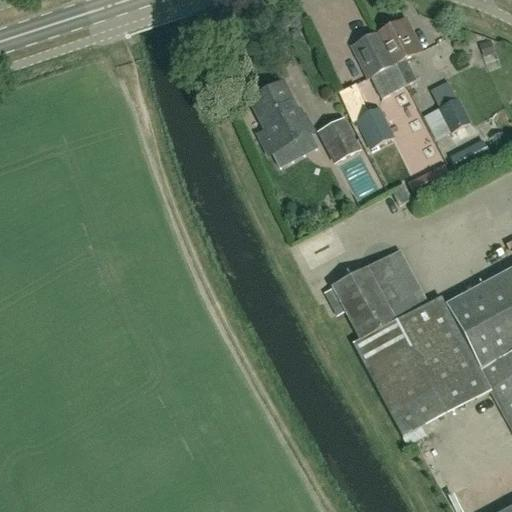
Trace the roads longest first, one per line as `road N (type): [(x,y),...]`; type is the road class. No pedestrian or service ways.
road 1 (track): [(329,511),(196,261),(106,8)]
road 2 (primary): [(0,44),(133,0)]
